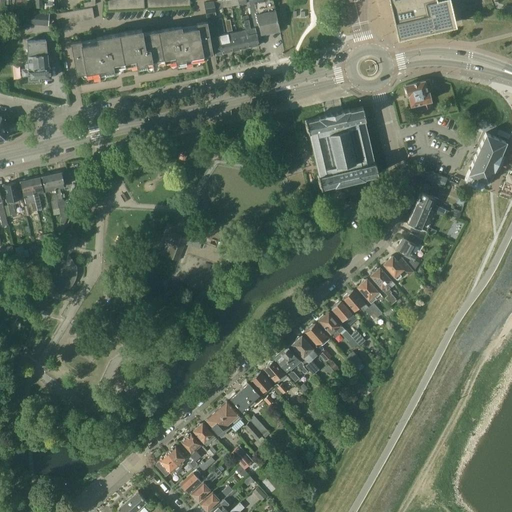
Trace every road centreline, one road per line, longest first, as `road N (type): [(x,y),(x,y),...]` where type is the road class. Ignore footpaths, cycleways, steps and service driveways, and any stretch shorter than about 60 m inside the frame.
road 1 (residential): [(131,458),(384,234),(399,182),(371,76)]
road 2 (residential): [(50,124),(274,71)]
road 3 (secondary): [(274,90),(59,144)]
road 4 (secondary): [(509,72),(460,53),(379,52)]
road 5 (secondary): [(379,66),(509,72)]
